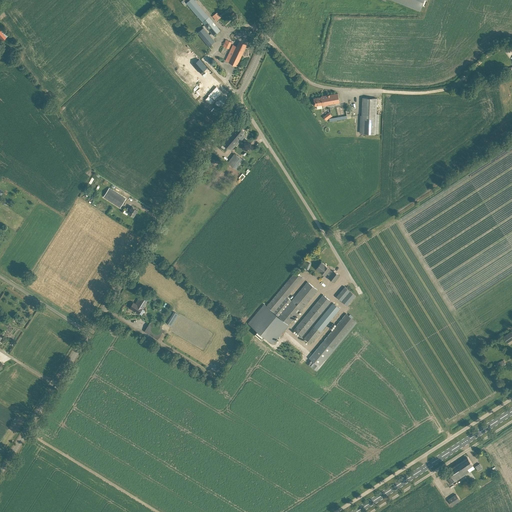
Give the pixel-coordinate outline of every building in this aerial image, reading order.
[(189,0),(186,2),(214,36),(220,30),(209,16),(194,0),(189,0)] [(385,0),(386,0),(385,0),(394,0),(420,10),(424,0),(385,0)] [(204,27),(197,33),(208,47),(215,41),(204,27)] [(223,46),(229,49),(232,42),(226,40),(223,46)] [(239,41),(237,46),(233,44),(225,60),(237,66),(247,44),(239,41)] [(201,73),(207,68),(199,59),(193,64),(201,73)] [(495,73),(499,81),(506,78),(504,73),(511,70),(509,66),(495,73)] [(218,96),(218,97),(223,92),(216,86),(212,91),(208,94),(208,95),(209,95),(205,99),(210,104),(218,96)] [(321,106),(339,102),(338,93),(321,96),(321,97),(314,98),(315,105),(321,104),(321,106)] [(360,133),(375,134),(377,98),(362,97),(360,133)] [(329,112),(323,116),(326,120),(332,116),(329,112)] [(238,139),(245,131),(239,126),(223,144),(231,150),(239,140),(238,139)] [(227,162),(236,169),(243,160),(234,153),(227,162)] [(104,196),(121,207),(126,198),(109,188),(104,196)] [(134,216),(138,210),(132,206),(130,209),(128,207),(126,210),(125,209),(123,212),(127,214),(128,212),(134,216)] [(326,273),(329,275),(327,277),(334,282),(340,275),(334,269),(332,271),(330,269),(321,262),(317,268),(325,275),(326,273)] [(295,271),(266,306),(288,325),(317,290),(307,281),(291,301),(287,297),(303,278),(295,271)] [(336,296),(341,300),(350,291),(345,286),(336,296)] [(293,329),(302,336),(331,301),(323,294),(293,329)] [(144,297),(141,295),(137,301),(139,303),(137,305),(133,302),(130,307),(139,313),(142,308),(147,300),(146,299),(148,296),(145,295),(144,297)] [(304,338),(311,343),(340,308),(333,303),(304,338)] [(288,325),(266,306),(264,304),(248,323),(273,343),(288,325)] [(175,312),(168,324),(172,326),(179,314),(175,312)] [(323,341),(333,349),(356,321),(346,313),(323,341)] [(317,371),(357,322),(356,321),(333,349),(323,341),(309,358),(311,360),(310,362),(309,364),(317,371)] [(144,331),(158,339),(163,330),(150,322),(144,331)] [(511,330),(503,337),(508,343),(511,339),(511,330)] [(495,364),(496,368),(506,364),(504,360),(495,364)] [(211,363),(207,373),(213,376),(217,366),(211,363)] [(467,457),(448,471),(451,476),(452,477),(454,480),(455,481),(469,471),(470,471),(469,471),(468,468),(473,465),(470,461),(467,457)] [(456,494),(448,499),(452,505),(460,500),(456,494)]
